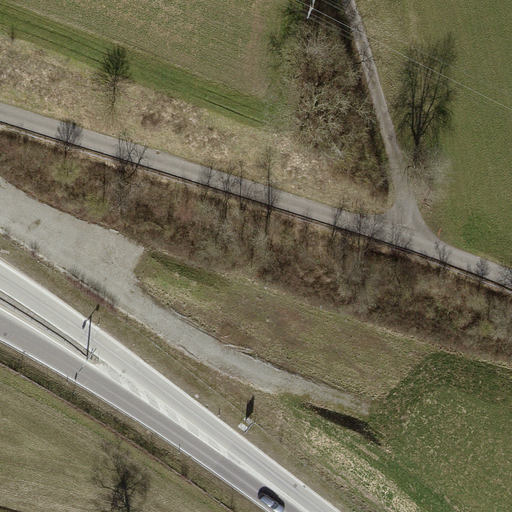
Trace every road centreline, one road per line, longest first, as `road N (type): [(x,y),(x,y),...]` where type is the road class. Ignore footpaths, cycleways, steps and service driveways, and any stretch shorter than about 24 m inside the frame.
road 1 (unclassified): [(511,279),(410,239),(0,110)]
road 2 (track): [(345,0),(398,167),(410,239)]
road 3 (motorway): [(179,419),(102,347),(0,275)]
road 4 (primary): [(0,322),(179,419)]
road 5 (primary): [(307,511),(179,419)]
